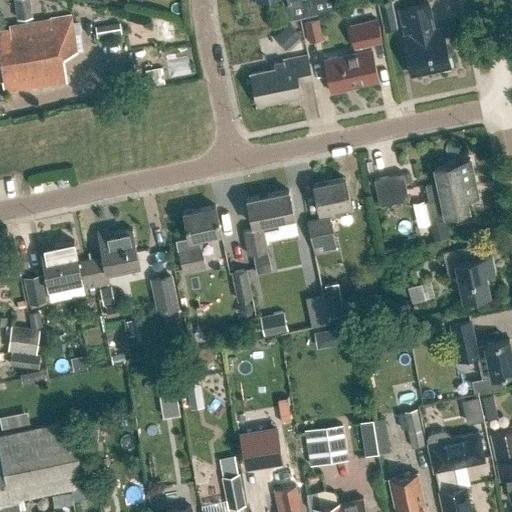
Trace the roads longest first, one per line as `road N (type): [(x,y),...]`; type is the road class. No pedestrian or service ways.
road 1 (residential): [(231,161),(507,105)]
road 2 (residential): [(0,213),(231,161)]
road 3 (residential): [(231,161),(202,0)]
